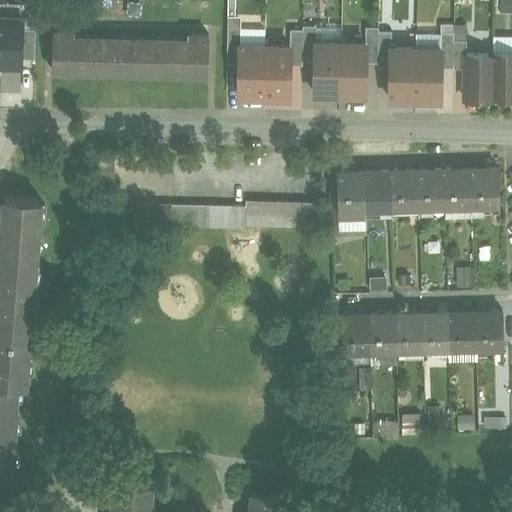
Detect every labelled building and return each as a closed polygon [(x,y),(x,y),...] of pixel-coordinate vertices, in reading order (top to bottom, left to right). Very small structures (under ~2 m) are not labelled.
[(511,0),(499,0),(499,12),(511,12),(511,0)] [(24,15),(0,14),(0,62),(23,64),(23,58),(24,28),(24,15)] [(318,24),(304,24),(304,28),(305,28),(304,60),(316,60),(316,41),(317,41),(318,27),(318,24)] [(380,26),(367,25),(367,42),(368,42),(367,61),(379,61),(380,30),(380,26)] [(242,27),(229,27),(228,62),(240,63),(241,43),(242,43),(242,27)] [(342,28),(318,27),(317,41),(342,41),(342,28)] [(37,28),(24,28),(23,58),(36,58),(37,28)] [(304,28),(292,28),(291,44),(292,44),(292,64),(304,64),(304,60),(305,28),(304,28)] [(135,43),(77,41),(77,30),(57,29),(56,70),(77,70),(77,69),(190,72),(190,74),(210,74),(211,33),(191,33),(191,44),(146,43),(146,36),(135,36),(135,43)] [(393,30),(380,30),(379,61),(379,65),(391,65),(392,47),(393,46),(393,30)] [(455,31),(442,31),(442,34),(442,47),(443,47),(443,67),(455,67),(455,39),(455,31)] [(442,34),(418,33),(417,47),(442,47),(442,34)] [(468,39),(455,39),(455,67),(467,67),(467,53),(468,53),(468,39)] [(317,41),(316,41),(316,60),(316,92),(341,92),(342,41),(317,41)] [(367,42),(342,41),(341,92),(367,93),(367,61),(368,42),(367,42)] [(242,43),(241,43),(240,63),(240,94),(265,95),(266,44),(242,43)] [(291,44),(266,44),(265,95),(291,95),(292,64),(292,44),(291,44)] [(393,46),(392,47),(391,65),(391,97),(416,98),(417,47),(393,46)] [(442,47),(417,47),(416,98),(442,98),(443,67),(443,47),(442,47)] [(511,51),(493,51),(493,53),(494,53),(493,97),(494,97),(511,97),(511,51)] [(468,53),(467,53),(467,67),(466,99),(494,99),(494,97),(493,97),(494,53),(493,53),(468,53)] [(117,156),(93,156),(92,168),(116,168),(117,156)] [(500,166),(472,167),(473,204),(501,204),(500,166)] [(447,205),(446,167),(419,168),(420,206),(447,205)] [(473,204),(472,167),(446,167),(447,205),(473,204)] [(116,168),(92,168),(92,180),(116,180),(116,168)] [(419,168),(393,169),(394,207),(420,206),(419,168)] [(394,207),(393,169),(366,170),(367,207),(394,207)] [(366,170),(339,170),(340,208),(367,207),(366,170)] [(116,180),(92,180),(92,192),(116,192),(116,180)] [(0,507),(13,508),(18,385),(27,385),(42,200),(6,197),(3,223),(2,223),(2,233),(3,233),(0,273),(0,507)] [(316,201),(247,200),(247,204),(247,223),(316,225),(316,201)] [(137,201),(125,201),(124,225),(136,225),(137,201)] [(149,201),(137,201),(136,225),(148,225),(149,201)] [(161,201),(149,201),(148,225),(160,225),(161,201)] [(173,202),(161,201),(160,225),(172,226),(173,202)] [(186,203),(173,202),(172,226),(185,226),(186,203)] [(198,203),(186,203),(185,226),(197,226),(198,203)] [(210,203),(198,203),(197,226),(209,226),(210,203)] [(222,203),(210,203),(209,226),(222,227),(222,203)] [(234,204),(222,203),(222,227),(234,227),(234,204)] [(247,204),(234,204),(234,227),(246,227),(247,223),(247,204)] [(504,309),(477,310),(478,347),(505,346),(504,309)] [(477,310),(450,311),(451,348),(478,347),(477,310)] [(424,311),(397,312),(398,349),(425,348),(424,311)] [(450,311),(424,311),(425,348),(451,348),(450,311)] [(397,312),(371,313),(372,350),(398,349),(397,312)] [(371,313),(344,313),(345,350),(372,350),(371,313)] [(370,367),(360,367),(361,388),(371,388),(370,367)] [(440,405),(428,405),(428,421),(440,421),(440,405)] [(505,409),(486,410),(486,425),(505,425),(505,409)] [(420,413),(402,413),(403,426),(421,426),(420,413)] [(473,414),(458,415),(458,428),(474,428),(473,414)] [(396,419),(381,420),(381,437),(397,437),(396,419)] [(365,423),(355,423),(355,434),(365,433),(365,423)] [(150,511),(152,483),(115,481),(113,509),(108,509),(107,511),(150,511)] [(287,511),(289,494),(253,490),(250,511),(287,511)]
